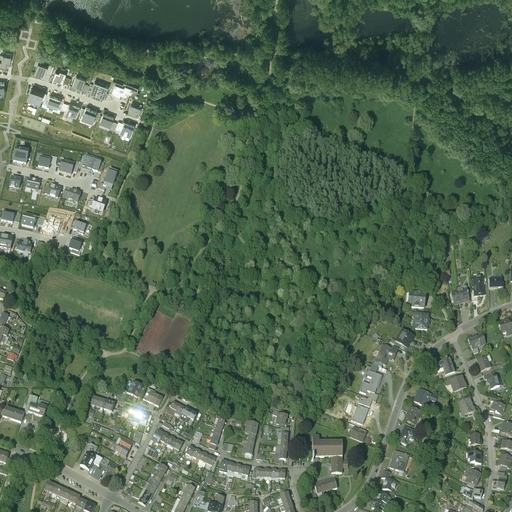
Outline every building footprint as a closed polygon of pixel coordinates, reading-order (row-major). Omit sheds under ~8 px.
[(0,66),(9,68),(11,56),(0,54),(0,66)] [(47,67),(38,63),(34,75),(43,78),(45,73),(47,67)] [(47,67),(45,73),(51,75),(54,66),(48,64),(47,67)] [(62,83),(65,76),(66,73),(60,71),(59,73),(55,71),(52,81),(57,83),(58,81),(62,83)] [(62,83),(68,85),(71,78),(65,76),(62,83)] [(85,79),(76,76),(72,86),(76,88),(77,87),(82,89),(84,84),(85,79)] [(97,83),(94,82),(93,85),(90,92),(93,93),(93,94),(92,96),(100,99),(100,97),(101,96),(103,97),(105,92),(107,87),(104,85),(105,83),(98,80),(97,83)] [(113,87),(111,93),(119,96),(120,93),(125,95),(127,91),(130,93),(132,88),(133,86),(124,82),(123,84),(115,82),(113,87)] [(44,93),(31,88),(28,96),(29,96),(27,100),(39,105),(41,102),(44,93)] [(46,105),(50,97),(46,96),(43,103),(42,108),(48,110),(49,108),(50,107),(46,105)] [(54,108),(57,109),(60,101),(60,100),(57,99),(54,98),(54,97),(50,96),(50,97),(46,105),(50,107),(49,108),(53,110),(54,108)] [(64,102),(60,101),(57,109),(54,108),(53,110),(52,111),(59,114),(64,102)] [(139,114),(141,109),(141,108),(131,104),(128,113),(138,116),(139,114)] [(90,109),(86,108),(83,115),(82,115),(81,120),(93,125),(94,121),(93,120),(96,112),(92,111),(89,110),(90,109)] [(110,127),(112,122),(113,118),(103,114),(100,123),(110,127)] [(115,130),(118,124),(112,122),(110,127),(109,130),(115,132),(115,130)] [(122,124),(119,132),(119,133),(130,138),(134,126),(123,122),(122,124)] [(18,140),(16,146),(27,148),(28,145),(30,146),(31,143),(18,140)] [(13,161),(26,164),(28,151),(16,148),(13,161)] [(38,166),(49,168),(50,163),(51,159),(40,157),(38,166)] [(101,162),(85,157),(81,169),(92,173),(92,171),(98,173),(101,164),(101,162)] [(66,163),(62,161),(59,171),(63,172),(63,173),(67,174),(67,173),(71,175),(74,165),(70,164),(70,163),(66,162),(66,163)] [(105,189),(111,191),(117,173),(109,170),(108,174),(107,174),(104,180),(105,180),(103,184),(103,186),(105,187),(106,188),(105,189)] [(9,186),(19,188),(21,178),(11,176),(9,186)] [(40,181),(28,178),(26,187),(38,190),(40,181)] [(60,188),(50,185),(47,195),(58,198),(60,188)] [(61,197),(66,200),(70,191),(64,189),(61,197)] [(77,202),(80,193),(70,189),(70,191),(66,200),(73,202),(74,201),(77,202)] [(95,198),(94,201),(93,203),(92,203),(92,205),(91,204),(90,206),(92,207),(91,208),(95,209),(95,210),(99,211),(102,212),(106,202),(95,198)] [(1,220),(12,223),(13,221),(14,215),(14,214),(11,213),(11,211),(6,210),(6,212),(3,212),(1,220)] [(36,217),(24,214),(21,225),(33,228),(34,222),(35,222),(36,217)] [(82,224),(76,222),(73,229),(79,232),(79,233),(83,235),(86,227),(86,228),(88,225),(83,223),(82,224)] [(12,237),(0,234),(0,246),(10,248),(12,237)] [(30,242),(16,238),(13,249),(19,250),(19,251),(23,252),(24,251),(30,253),(32,245),(30,244),(30,242)] [(72,239),(69,248),(72,249),(78,251),(81,243),(72,239)] [(482,278),(473,279),(474,290),(474,296),(477,296),(483,295),(482,278)] [(501,280),(489,281),(489,289),(503,288),(503,286),(502,286),(501,280)] [(467,291),(462,292),(463,293),(459,294),(461,304),(469,302),(468,299),(469,299),(467,291)] [(426,294),(410,292),(409,293),(411,293),(410,299),(409,300),(409,301),(408,306),(424,308),(425,301),(423,301),(424,294),(425,295),(426,294)] [(461,304),(459,294),(455,295),(455,294),(451,295),(452,298),(453,302),(454,306),(461,304)] [(414,318),(416,319),(415,328),(427,329),(428,314),(412,313),(413,314),(413,316),(414,318)] [(8,317),(2,315),(0,320),(6,323),(8,317)] [(511,331),(509,320),(503,322),(503,323),(499,324),(502,336),(506,335),(507,336),(511,334),(511,331)] [(4,329),(0,327),(0,334),(2,335),(6,337),(8,331),(4,329)] [(406,349),(410,342),(411,342),(414,337),(401,329),(394,342),(406,349)] [(480,335),(473,338),(471,337),(468,339),(473,350),(477,348),(476,346),(483,343),(480,335)] [(388,359),(393,361),(397,352),(381,346),(375,362),(385,367),(388,359)] [(16,360),(18,354),(9,351),(7,357),(16,360)] [(477,361),(481,372),(490,368),(486,357),(484,358),(477,361)] [(447,359),(445,359),(441,361),(441,362),(435,364),(437,369),(443,366),(446,375),(454,372),(450,358),(447,359)] [(494,367),(490,368),(492,372),(507,366),(507,365),(507,363),(494,367)] [(4,370),(12,373),(14,367),(6,364),(4,370)] [(491,372),(482,376),(485,380),(487,380),(493,378),(491,372)] [(371,380),(369,386),(363,384),(361,389),(366,391),(366,392),(374,395),(381,377),(373,374),(369,373),(367,378),(371,380)] [(461,376),(446,382),(447,386),(451,385),(454,393),(466,388),(464,383),(461,376)] [(493,378),(487,380),(488,384),(489,384),(491,389),(499,387),(501,386),(500,382),(498,383),(496,377),(493,378)] [(133,384),(128,394),(136,398),(136,397),(139,391),(141,387),(133,384)] [(156,393),(148,390),(142,400),(154,406),(158,408),(162,398),(158,397),(158,398),(154,397),(156,393)] [(432,396),(420,390),(414,402),(418,404),(423,407),(426,399),(429,400),(432,396)] [(37,399),(30,396),(29,399),(27,404),(25,411),(25,412),(24,413),(28,414),(28,413),(44,418),(44,417),(47,409),(49,403),(37,400),(37,399)] [(100,400),(98,399),(95,407),(103,410),(106,402),(100,400)] [(469,399),(458,403),(461,413),(462,412),(464,416),(475,412),(473,407),(472,407),(469,399)] [(114,405),(108,402),(108,403),(106,402),(103,410),(112,413),(114,405)] [(497,403),(494,402),(490,411),(495,414),(500,416),(502,411),(503,411),(505,407),(497,403)] [(179,406),(173,403),(170,409),(176,412),(179,406)] [(184,410),(179,406),(176,412),(175,414),(181,417),(181,416),(184,410)] [(368,411),(358,407),(352,422),(362,427),(368,411)] [(410,407),(404,421),(414,426),(416,422),(415,422),(420,412),(420,413),(421,412),(410,407)] [(23,414),(6,408),(7,408),(6,408),(3,418),(3,417),(20,423),(20,424),(21,424),(24,414),(23,414)] [(130,410),(124,408),(123,410),(121,415),(124,416),(125,415),(128,416),(130,410)] [(136,412),(130,410),(128,416),(127,421),(133,423),(133,422),(136,412)] [(190,413),(184,410),(181,416),(183,417),(184,416),(187,418),(190,413)] [(143,414),(136,412),(133,422),(139,424),(140,422),(143,414)] [(282,415),(274,412),(273,416),(277,417),(276,425),(279,425),(285,426),(286,420),(287,421),(288,417),(285,415),(282,415)] [(196,416),(190,413),(187,418),(193,421),(196,416)] [(149,416),(143,414),(140,422),(143,423),(144,421),(147,422),(149,416)] [(225,422),(219,420),(217,426),(223,428),(225,422)] [(165,423),(164,422),(161,426),(169,430),(171,426),(165,423)] [(258,425),(247,423),(244,435),(249,436),(255,437),(258,425)] [(511,426),(503,423),(500,434),(511,437),(511,426)] [(223,428),(217,426),(215,432),(221,434),(223,428)] [(402,431),(396,442),(405,446),(410,438),(414,440),(417,434),(409,430),(404,428),(402,431)] [(366,435),(353,429),(349,438),(362,444),(365,438),(366,435)] [(157,431),(152,442),(155,443),(158,440),(161,441),(164,436),(160,434),(161,433),(157,431)] [(221,434),(215,432),(212,438),(218,440),(221,434)] [(167,436),(164,435),(164,436),(161,441),(160,442),(163,444),(164,443),(167,445),(170,439),(167,437),(167,436)] [(479,436),(470,436),(470,446),(481,446),(481,442),(480,442),(479,436)] [(174,440),(171,438),(170,439),(167,445),(167,446),(170,447),(171,446),(174,448),(177,443),(173,441),(174,440)] [(218,440),(212,438),(210,445),(216,447),(218,440)] [(342,444),(319,443),(319,438),(313,438),(312,453),(313,453),(313,459),(331,459),(342,459),(342,455),(344,455),(344,449),(342,449),(342,444)] [(371,440),(365,438),(362,444),(368,446),(371,440)] [(125,442),(122,440),(119,446),(129,452),(132,446),(125,442)] [(511,443),(508,442),(503,441),(501,449),(509,451),(511,451),(511,443)] [(183,444),(177,442),(177,443),(174,448),(173,449),(179,452),(183,444)] [(90,446),(85,455),(85,454),(85,455),(86,456),(87,456),(81,467),(80,466),(80,467),(89,472),(89,471),(93,464),(99,467),(101,464),(102,461),(94,456),(97,450),(98,450),(98,449),(90,445),(90,446)] [(129,452),(119,446),(116,452),(119,454),(126,458),(126,457),(129,452)] [(193,449),(189,448),(185,455),(189,457),(190,456),(193,458),(195,452),(192,450),(193,449)] [(246,449),(243,448),(242,454),(251,456),(253,450),(246,449)] [(193,458),(192,458),(196,460),(196,459),(199,461),(202,455),(199,453),(196,451),(193,458)] [(8,455),(0,452),(0,462),(5,464),(8,455)] [(408,457),(394,452),(389,469),(401,473),(405,462),(407,462),(408,457)] [(481,456),(481,453),(472,453),(471,453),(468,453),(468,459),(470,459),(470,463),(474,463),(474,465),(475,465),(481,465),(481,461),(482,461),(482,457),(481,456)] [(206,456),(203,454),(202,455),(199,461),(199,462),(203,463),(203,462),(206,464),(209,458),(206,457),(206,456)] [(511,458),(501,455),(498,466),(500,466),(506,468),(509,469),(511,458)] [(206,464),(206,465),(211,467),(215,460),(209,457),(209,458),(206,464)] [(342,459),(331,459),(331,475),(342,475),(342,471),(348,471),(348,463),(342,463),(342,459)] [(226,463),(222,462),(220,470),(224,471),(224,470),(227,471),(229,465),(226,464),(226,463)] [(233,465),(229,464),(229,465),(227,471),(227,472),(231,473),(231,472),(235,473),(236,467),(233,466),(233,465)] [(117,469),(108,465),(106,467),(106,468),(107,469),(105,472),(107,473),(105,477),(113,482),(117,475),(114,473),(117,469)] [(240,467),(236,466),(236,467),(235,473),(234,474),(238,475),(238,474),(242,475),(243,468),(240,467)] [(8,471),(0,467),(0,473),(7,476),(8,471)] [(164,474),(158,470),(154,478),(161,481),(165,474),(164,474)] [(256,470),(256,479),(260,479),(260,478),(264,478),(264,472),(260,472),(260,470),(256,470)] [(481,471),(474,471),(473,473),(469,472),(467,477),(478,481),(480,476),(481,471)] [(478,481),(467,477),(465,482),(468,483),(475,486),(476,486),(478,481)] [(161,481),(154,478),(149,485),(156,489),(161,481)] [(330,481),(314,485),(317,495),(332,491),(337,490),(334,480),(330,481)] [(388,481),(385,480),(384,483),(383,486),(383,487),(382,490),(388,492),(392,493),(393,490),(394,490),(395,487),(394,486),(395,483),(388,481)] [(506,481),(498,480),(497,488),(504,489),(504,486),(505,486),(506,481)] [(56,487),(50,484),(48,483),(44,491),(52,494),(56,487)] [(156,489),(149,485),(145,492),(152,496),(156,489)] [(195,490),(188,486),(184,494),(191,498),(195,490)] [(56,487),(52,494),(60,498),(64,491),(64,490),(58,488),(56,487)] [(64,491),(60,498),(61,498),(68,502),(72,494),(66,491),(66,492),(64,491)] [(471,494),(466,494),(466,497),(472,501),(472,498),(480,499),(482,492),(474,491),(473,494),(471,493),(471,494)] [(145,492),(141,500),(148,504),(152,496),(145,492)] [(287,493),(279,496),(282,504),(290,502),(287,493)] [(72,494),(68,502),(76,505),(79,500),(80,498),(74,495),(72,494)] [(191,498),(184,494),(182,498),(179,496),(177,500),(180,502),(187,505),(191,498)] [(385,497),(378,495),(376,503),(387,506),(388,507),(391,499),(385,497)] [(224,499),(217,497),(214,505),(222,507),(224,499)] [(79,500),(76,505),(75,507),(74,510),(73,511),(82,511),(83,511),(87,503),(81,500),(81,501),(79,500)] [(481,511),(483,509),(470,501),(468,505),(473,508),(473,509),(474,510),(474,509),(479,511),(481,511)] [(183,511),(187,505),(180,502),(176,509),(181,511),(183,511)] [(290,502),(282,504),(284,511),(285,511),(292,510),(290,502)] [(376,503),(374,502),(371,509),(379,511),(383,511),(384,510),(386,510),(387,506),(376,503)] [(87,503),(83,511),(85,511),(92,511),(95,507),(89,504),(87,503)]
